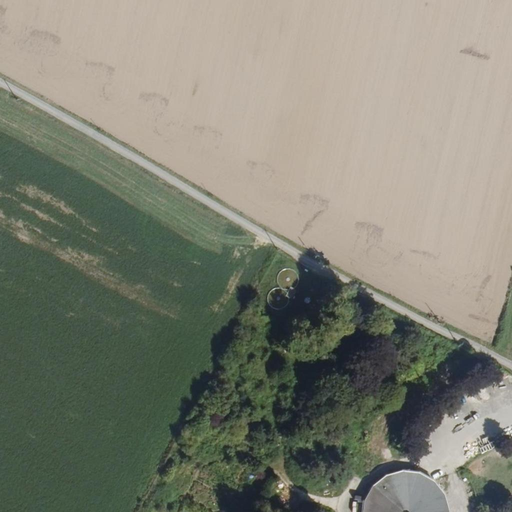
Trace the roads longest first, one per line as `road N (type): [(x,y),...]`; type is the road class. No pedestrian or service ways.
road 1 (unclassified): [(511,372),(0,83)]
road 2 (unknown): [(488,359),(437,420),(412,469)]
